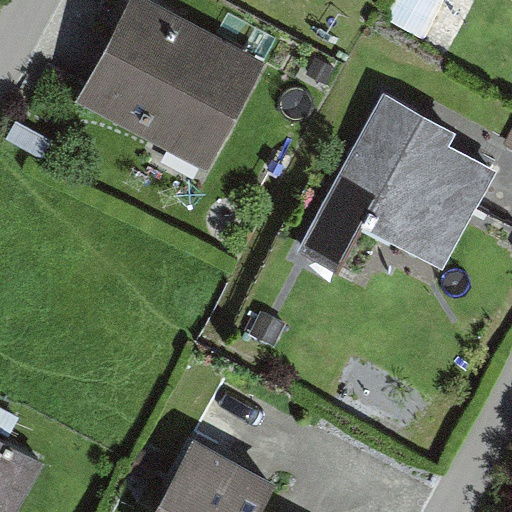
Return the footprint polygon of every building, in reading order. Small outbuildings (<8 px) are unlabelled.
[(210,186),(271,78),(140,5),(79,113),(210,186)] [(362,293),(385,246),(467,285),(511,192),(511,184),(469,163),(479,143),(396,103),(315,270),(362,293)] [(270,383),(282,360),(253,344),(240,366),(270,383)] [(0,511),(38,511),(64,467),(0,431),(0,511)] [(281,511),(295,486),(211,443),(174,511),(281,511)]
